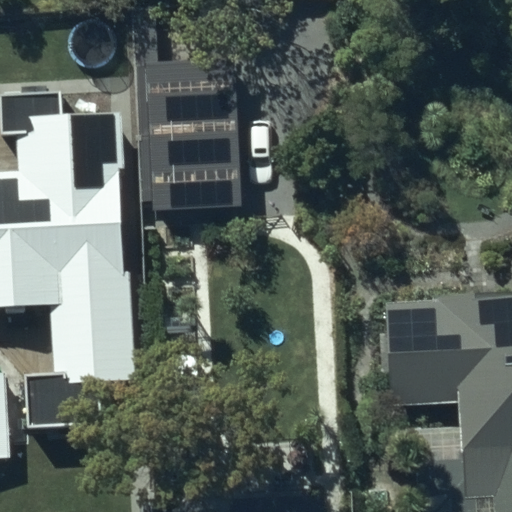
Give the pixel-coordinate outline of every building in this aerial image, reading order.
[(235,61),(138,67),(145,211),(242,206),(235,61)] [(0,146),(0,305),(54,304),(56,373),(27,374),(28,427),(127,424),(126,382),(140,382),(136,218),(130,219),(127,112),(62,112),(62,92),(0,93),(0,133),(20,133),(20,173),(7,173),(6,147),(0,146)] [(435,290),(390,291),(393,395),(458,393),(458,419),(416,421),(418,511),(511,511),(511,279),(435,282),(435,290)] [(0,367),(0,449),(11,449),(9,367),(0,367)] [(321,511),(321,495),(166,502),(166,511),(321,511)]
